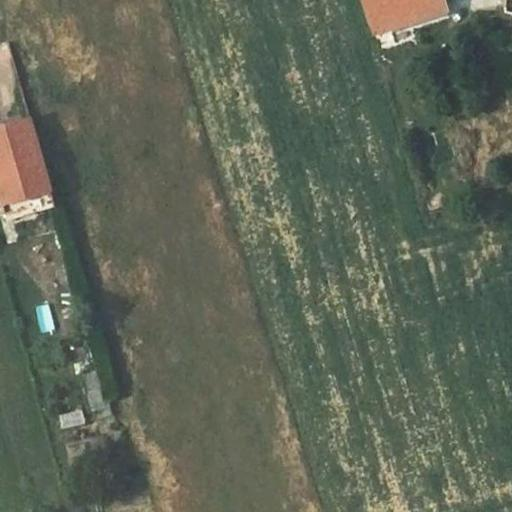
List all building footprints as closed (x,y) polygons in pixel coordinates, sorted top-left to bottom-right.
[(366,0),(374,25),(445,4),(444,0),(366,0)] [(0,202),(1,208),(53,194),(31,121),(0,129),(0,202)] [(37,301),(38,333),(53,332),(52,301),(37,301)] [(81,375),(91,404),(118,396),(101,345),(91,348),(98,369),(81,375)] [(59,414),(62,429),(85,424),(82,410),(59,414)]
